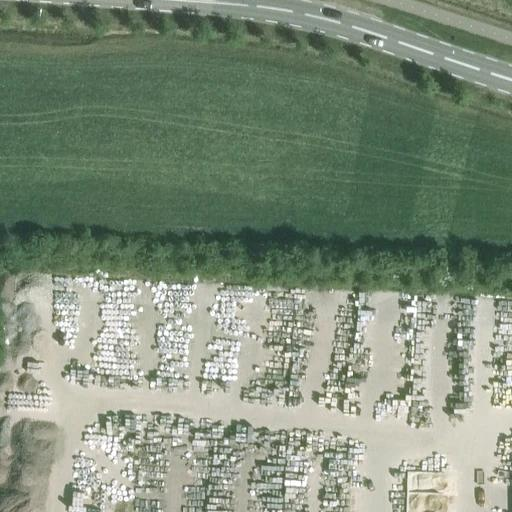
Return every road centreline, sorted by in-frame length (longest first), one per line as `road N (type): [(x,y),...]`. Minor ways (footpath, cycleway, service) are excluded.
road 1 (tertiary): [(158,0),(310,14),(511,79)]
road 2 (unknown): [(474,433),(452,379),(456,358),(472,342),(511,335)]
